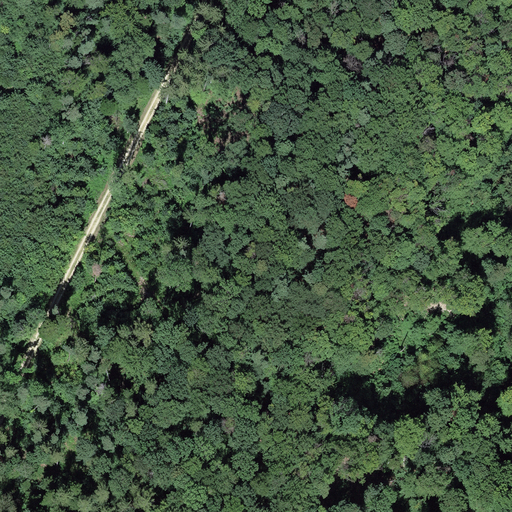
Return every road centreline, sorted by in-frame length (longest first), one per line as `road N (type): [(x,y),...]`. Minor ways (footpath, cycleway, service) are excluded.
road 1 (track): [(209,0),(0,421)]
road 2 (track): [(36,0),(0,142)]
road 3 (track): [(0,233),(33,349)]
